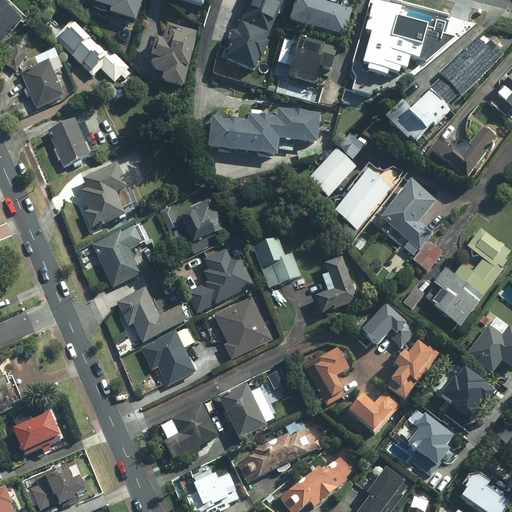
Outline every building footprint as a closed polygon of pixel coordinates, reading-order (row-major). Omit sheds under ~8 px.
[(107,14),(106,20),(134,28),(141,0),(86,0),(85,8),(107,14)] [(157,0),(157,1),(200,12),(203,0),(157,0)] [(254,77),(283,0),(247,0),(222,65),(254,77)] [(348,14),(295,0),(292,0),(285,26),(340,41),(348,14)] [(0,47),(18,28),(0,11),(0,47)] [(409,28),(374,19),(359,71),(395,81),(409,28)] [(91,80),(98,73),(112,86),(127,71),(108,53),(103,58),(69,26),(52,43),(91,80)] [(182,92),(195,34),(170,29),(166,47),(151,43),(146,64),(149,65),(147,70),(151,78),(158,81),(157,86),(182,92)] [(500,58),(487,44),(482,49),(473,40),(436,76),(440,79),(426,93),(443,110),(456,97),(458,98),(500,58)] [(334,53),(296,43),(286,80),(311,87),(315,73),(327,77),(334,53)] [(19,72),(32,54),(20,46),(8,64),(19,72)] [(60,104),(43,68),(19,79),(35,115),(60,104)] [(508,120),(511,116),(511,76),(487,106),(508,120)] [(446,115),(427,95),(406,114),(397,105),(381,120),(410,150),(446,115)] [(246,116),(245,124),(210,119),(206,150),(273,159),(275,143),(313,148),(317,117),(275,112),(274,120),(246,116)] [(86,161),(71,125),(46,136),(60,171),(86,161)] [(457,158),(435,142),(424,158),(462,184),(490,143),(475,133),(457,158)] [(364,149),(355,139),(341,153),(350,162),(364,149)] [(353,169),(334,152),(307,183),(326,200),(353,169)] [(122,195),(112,172),(80,186),(83,194),(78,196),(85,214),(82,216),(90,234),(121,221),(111,199),(122,195)] [(386,193),(362,174),(328,216),(352,236),(386,193)] [(417,234),(412,231),(432,205),(406,184),(377,223),(408,246),(417,234)] [(222,231),(207,202),(173,219),(187,248),(222,231)] [(238,206),(230,210),(235,222),(243,218),(238,206)] [(156,222),(142,228),(146,238),(160,232),(156,222)] [(137,248),(129,232),(91,250),(110,292),(137,279),(125,254),(137,248)] [(465,249),(481,261),(471,275),(459,267),(451,278),(441,271),(416,304),(456,333),(506,264),(503,262),(509,254),(477,232),(465,249)] [(276,242),(249,252),(264,292),(300,278),(292,257),(282,260),(276,242)] [(443,255),(427,242),(410,263),(427,275),(443,255)] [(195,314),(251,288),(237,258),(228,263),(223,252),(200,263),(205,274),(201,276),(206,286),(186,295),(195,314)] [(330,293),(311,300),(318,318),(356,304),(339,260),(321,267),(330,293)] [(130,328),(140,346),(182,326),(174,312),(156,321),(141,291),(114,305),(126,330),(130,328)] [(250,300),(211,318),(225,346),(221,348),(229,363),(271,343),(250,300)] [(372,350),(385,334),(387,336),(385,338),(401,351),(413,336),(380,309),(357,338),(372,350)] [(499,338),(486,328),(462,360),(487,378),(497,365),(510,375),(511,371),(511,332),(506,328),(499,338)] [(171,336),(139,352),(150,374),(155,371),(165,389),(191,376),(171,336)] [(436,356),(427,349),(423,355),(412,347),(403,360),(399,357),(389,370),(393,373),(382,389),(402,403),(436,356)] [(337,352),(313,365),(315,369),(304,375),(322,410),(341,400),(331,381),(347,372),(337,352)] [(1,361),(0,360),(0,414),(20,406),(1,361)] [(282,371),(266,378),(272,392),(288,385),(282,371)] [(447,384),(449,385),(435,403),(464,424),(470,416),(468,414),(476,404),(480,408),(489,396),(456,371),(447,384)] [(160,387),(153,375),(137,384),(144,396),(160,387)] [(243,388),(215,402),(235,443),(263,429),(243,388)] [(396,407),(383,394),(368,410),(358,399),(343,414),(367,437),(396,407)] [(175,436),(161,443),(171,462),(214,442),(197,409),(168,423),(175,436)] [(59,411),(20,428),(30,452),(69,435),(59,411)] [(410,431),(414,434),(401,450),(430,473),(444,455),(440,452),(448,441),(420,419),(410,431)] [(245,487),(316,451),(314,446),(328,439),(319,421),(305,428),(302,422),(286,430),(290,438),(234,467),(245,487)] [(491,456),(484,465),(501,481),(509,472),(491,456)] [(320,479),(313,471),(278,503),(285,511),(298,511),(304,506),(309,511),(312,511),(351,477),(338,462),(320,479)] [(34,488),(43,510),(93,488),(88,475),(83,478),(77,463),(38,480),(40,485),(34,488)] [(221,511),(234,506),(222,481),(210,486),(204,472),(190,478),(197,494),(182,500),(186,511),(221,511)] [(388,511),(405,489),(382,472),(354,511),(388,511)] [(488,484),(472,474),(455,503),(470,511),(505,511),(507,509),(482,494),(488,484)] [(22,511),(12,486),(0,491),(0,511),(22,511)]
